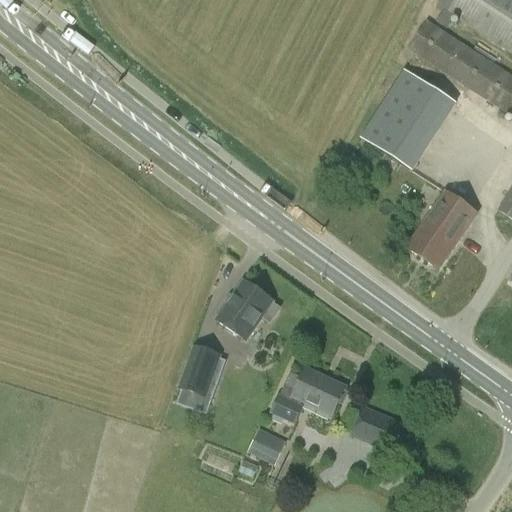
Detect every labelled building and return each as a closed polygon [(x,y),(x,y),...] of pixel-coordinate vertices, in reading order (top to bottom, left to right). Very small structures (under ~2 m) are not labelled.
[(511,0),(439,0),(435,7),(511,56),(511,0)] [(414,56),(511,119),(511,77),(509,76),(427,23),(408,51),(414,56)] [(405,72),(361,141),(411,173),(455,105),(405,72)] [(511,221),(511,190),(498,212),(511,221)] [(407,251),(438,272),(458,243),(476,216),(445,195),(407,251)] [(246,342),(262,319),(270,325),(281,309),(273,304),(243,283),(217,321),(246,342)] [(182,403),(201,410),(218,356),(197,349),(183,391),(186,392),(182,403)] [(306,370),(303,377),(292,371),(281,396),(278,394),(270,414),(295,427),(304,408),(300,406),(301,404),(332,419),(346,389),(306,370)] [(405,426),(364,409),(351,439),(402,460),(414,432),(404,427),(405,426)] [(277,467),(288,442),(261,430),(250,455),(277,467)]
